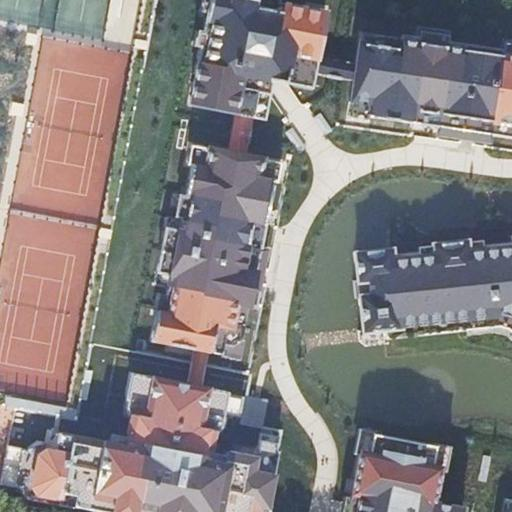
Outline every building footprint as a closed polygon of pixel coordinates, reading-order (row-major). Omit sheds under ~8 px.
[(310,90),(325,13),(276,4),(276,0),(254,0),(254,3),(233,0),(209,0),(203,35),(197,34),(194,50),(200,51),(198,61),(204,62),(203,66),(196,65),(188,110),(234,117),(252,120),(263,123),(270,85),(287,88),(287,86),(310,90)] [(422,39),(362,31),(361,41),(351,83),(347,112),(433,125),(431,139),(490,148),(492,132),(511,134),(511,41),(507,41),(506,50),(446,42),(448,32),(423,29),(422,39)] [(361,41),(326,34),(316,76),(351,83),(361,41)] [(252,120),(234,117),(228,148),(246,151),(252,120)] [(278,185),(282,166),(195,149),(186,200),(180,199),(176,220),(182,221),(181,224),(167,222),(156,288),(169,290),(166,303),(158,302),(156,314),(158,315),(153,344),(221,357),(221,361),(242,365),(246,345),(242,344),(248,311),(251,311),(251,309),(257,310),(268,252),(261,251),(273,184),(278,185)] [(391,251),(355,255),(364,342),(467,331),(467,336),(494,333),(507,337),(511,340),(511,236),(509,236),(510,244),(468,249),(467,241),(431,245),(431,246),(429,247),(430,253),(392,257),(391,251)] [(8,496),(92,511),(265,511),(276,451),(256,447),(255,452),(244,450),(243,456),(225,452),(231,416),(236,416),(240,397),(147,380),(136,435),(22,415),(8,496)] [(462,511),(463,509),(432,504),(440,466),(444,467),(448,447),(358,431),(355,453),(358,454),(352,492),(343,490),(340,509),(342,510),(341,511),(462,511)] [(511,511),(511,497),(507,497),(503,511),(511,511)]
